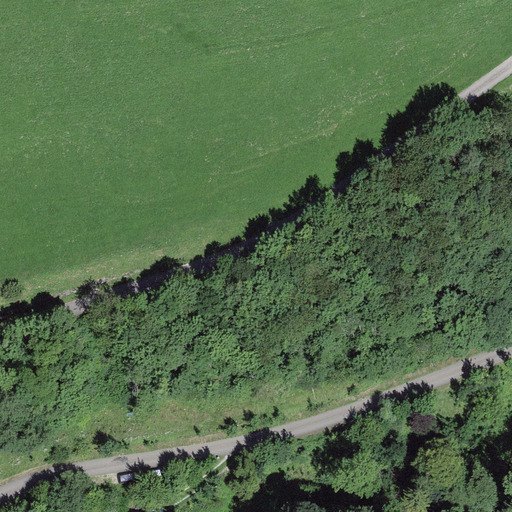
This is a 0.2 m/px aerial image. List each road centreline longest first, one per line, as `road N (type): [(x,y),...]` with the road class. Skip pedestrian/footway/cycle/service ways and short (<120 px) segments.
road 1 (residential): [(0,337),(259,242),(511,65)]
road 2 (residential): [(511,353),(241,449),(108,467),(0,503)]
